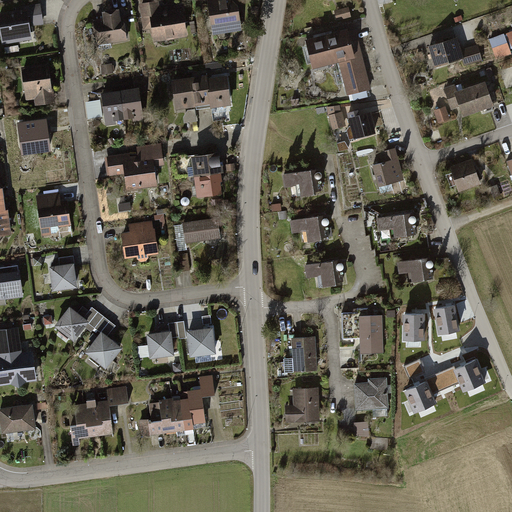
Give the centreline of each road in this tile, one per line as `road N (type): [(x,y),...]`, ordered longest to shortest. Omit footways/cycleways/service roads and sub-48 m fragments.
road 1 (residential): [(78,0),(69,15),(70,46),(111,287),(134,299),(253,286)]
road 2 (tertiary): [(253,286),(253,154),(277,0)]
road 3 (residential): [(261,450),(51,478),(0,475)]
road 4 (track): [(447,229),(511,387)]
road 5 (residential): [(372,0),(423,159)]
road 6 (tertiary): [(261,450),(254,308)]
